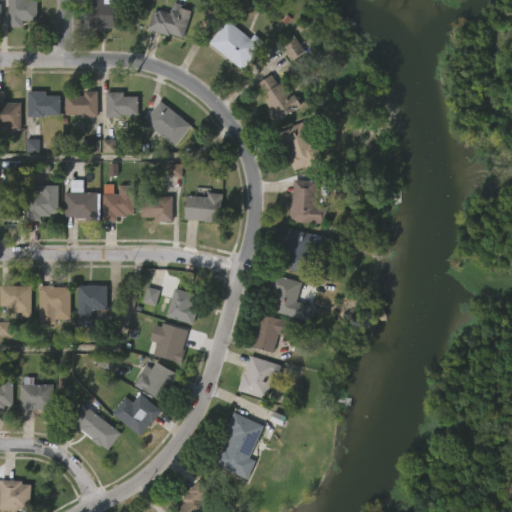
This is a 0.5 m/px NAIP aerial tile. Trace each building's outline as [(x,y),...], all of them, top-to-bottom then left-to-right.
[(36,0),(36,4),(36,22),(22,21),(22,27),(6,26),(6,0),(36,0)] [(104,0),(104,4),(118,4),(118,27),(88,27),(88,0),(104,0)] [(191,12),(183,38),(147,29),(153,12),(157,13),(157,10),(169,13),(173,2),(182,4),(181,9),(191,12)] [(248,36),(250,38),(254,33),(265,42),(241,71),(207,42),(226,18),(248,36)] [(295,57),(291,60),(284,51),(286,49),(281,42),(293,34),(305,50),(295,57)] [(271,73),(278,83),(281,81),(291,95),(294,94),(301,104),(274,123),(266,113),(270,110),(260,95),(263,93),(257,83),(271,73)] [(0,91),(5,91),(5,102),(23,102),(22,125),(0,125),(0,91)] [(99,91),(99,117),(84,118),(83,115),(66,115),(67,96),(85,96),(85,91),(99,91)] [(122,91),(122,95),(137,95),(137,114),(121,114),(121,117),(105,117),(105,91),(122,91)] [(48,92),(48,96),(62,97),(61,115),(47,115),(47,117),(29,117),(30,92),(48,92)] [(190,125),(174,146),(143,121),(159,100),(190,125)] [(302,121),(309,140),(313,139),(322,159),(293,170),(287,156),(292,154),(288,143),(285,144),(280,132),(288,128),(288,126),(302,121)] [(39,152),(39,140),(26,140),(26,152),(39,152)] [(100,140),(82,140),(82,152),(99,152),(100,140)] [(116,140),(103,140),(103,153),(116,153),(116,140)] [(169,177),(182,177),(182,164),(169,164),(169,177)] [(326,206),(326,223),(291,222),(292,179),(317,180),(316,206),(326,206)] [(84,181),(84,193),(98,191),(98,219),(66,218),(66,194),(71,194),(71,181),(84,181)] [(113,184),(113,194),(118,194),(118,185),(134,185),(133,214),(125,214),(125,216),(116,216),(116,221),(101,221),(103,184),(113,184)] [(31,221),(28,221),(29,185),(59,185),(59,214),(52,214),(52,217),(41,217),(41,221),(31,221)] [(222,193),(220,223),(203,222),(203,219),(184,218),(186,195),(207,196),(207,192),(222,193)] [(20,195),(20,221),(6,221),(6,217),(0,217),(0,198),(4,198),(4,195),(20,195)] [(172,196),(172,221),(155,221),(155,217),(140,217),(140,198),(156,199),(156,196),(172,196)] [(323,236),(317,262),(308,260),(306,272),(276,266),(279,251),(283,252),(288,228),(323,236)] [(312,306),(307,322),(269,311),(275,291),(268,289),(272,273),(302,282),(296,301),(312,306)] [(0,285),(30,286),(30,316),(20,316),(20,313),(7,313),(7,304),(0,304),(0,285)] [(88,328),(76,328),(76,285),(106,285),(106,310),(92,310),(92,328),(88,328)] [(53,286),(69,287),(69,319),(54,319),(54,324),(38,324),(38,286),(53,286)] [(143,303),(156,306),(160,290),(147,287),(143,303)] [(193,308),(188,323),(165,316),(174,288),(192,294),(188,306),(193,308)] [(258,313),(302,325),(298,339),(279,334),(273,353),(250,346),(258,313)] [(0,335),(9,336),(9,323),(0,322),(0,335)] [(161,323),(188,330),(182,349),(184,350),(180,363),(152,355),(156,343),(149,341),(153,325),(160,326),(161,323)] [(281,365),(278,376),(273,375),(265,400),(238,391),(250,355),(281,365)] [(158,361),(180,373),(165,400),(136,384),(147,365),(154,368),(158,361)] [(0,377),(13,377),(12,406),(4,406),(4,408),(0,408),(0,377)] [(33,377),(33,384),(53,384),(53,413),(41,413),(41,411),(31,410),(31,409),(18,408),(19,384),(23,384),(23,377),(33,377)] [(139,394),(162,411),(152,424),(150,422),(139,436),(111,414),(124,396),(132,403),(139,394)] [(120,433),(107,450),(101,445),(99,448),(90,440),(91,438),(69,420),(82,404),(120,433)] [(258,461),(250,481),(213,464),(238,412),(267,425),(253,457),(259,460),(258,461)] [(32,483),(31,505),(19,505),(18,511),(3,511),(3,509),(0,508),(0,493),(1,479),(23,480),(23,483),(32,483)] [(211,511),(174,511),(184,503),(181,499),(198,481),(210,493),(202,501),(211,511)]
